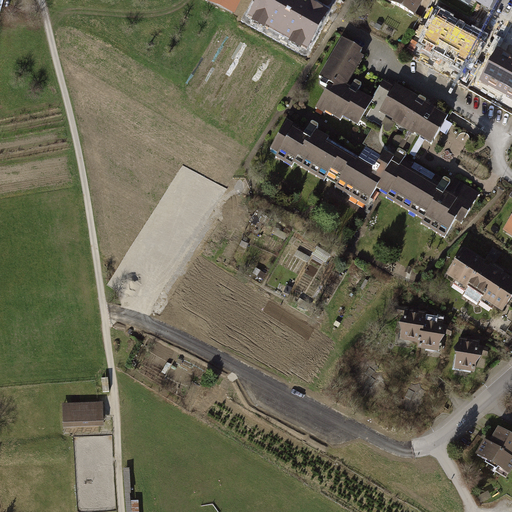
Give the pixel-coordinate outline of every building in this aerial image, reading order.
[(243,0),(201,0),(202,0),(236,16),(243,0)] [(331,11),(310,0),(258,0),(250,16),(310,49),(331,11)] [(387,0),(387,2),(413,17),(423,0),(387,0)] [(455,0),(468,7),(472,1),(488,10),(494,0),(455,0)] [(473,30),(449,16),(435,41),(470,60),(482,38),(472,32),(473,30)] [(375,131),(373,134),(405,153),(408,148),(409,148),(417,135),(432,144),(447,118),(429,107),(429,108),(424,105),(427,101),(420,97),(418,101),(395,87),(394,89),(383,82),(372,100),(358,92),(362,84),(355,80),(350,88),(346,86),(349,82),(348,81),(362,57),(363,58),(364,57),(359,55),(362,50),(345,40),(320,83),(326,87),(328,88),(318,105),(326,110),(327,109),(342,118),(345,114),(360,123),(360,122),(375,131)] [(511,97),(511,56),(500,49),(482,81),(511,97)] [(459,214),(466,218),(479,194),(456,181),(450,191),(447,190),(451,182),(444,178),(443,180),(405,158),(407,154),(405,153),(373,134),(368,143),(369,143),(366,148),(360,158),(316,132),(319,127),(312,122),(305,135),(298,131),(299,129),(287,122),(273,146),(281,150),(278,154),(295,163),(297,160),(334,182),(336,178),(339,180),(336,187),(367,205),(379,184),(383,186),(381,190),(426,216),(422,222),(446,236),(459,214)] [(511,300),(511,279),(465,249),(447,277),(467,291),(469,288),(485,298),(484,300),(504,313),(511,300)] [(444,322),(427,319),(427,315),(405,311),(404,320),(400,326),(402,334),(400,342),(418,345),(418,350),(438,353),(440,345),(446,339),(443,329),(444,322)] [(481,343),(459,339),(459,346),(455,351),(457,358),(455,371),(476,374),(477,365),(482,359),(481,355),(486,356),(489,349),(480,346),(481,343)] [(103,403),(62,404),(63,427),(104,427),(103,403)] [(511,470),(511,438),(499,432),(483,460),(509,475),(511,470)]
